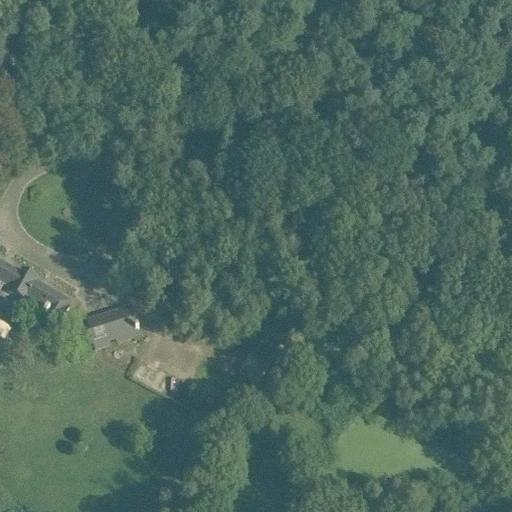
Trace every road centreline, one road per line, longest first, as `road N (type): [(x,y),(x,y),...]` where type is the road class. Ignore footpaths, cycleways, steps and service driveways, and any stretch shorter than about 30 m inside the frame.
road 1 (unclassified): [(511,288),(0,54)]
road 2 (unknown): [(98,159),(31,220),(36,241),(48,262),(85,267),(117,244),(114,214)]
